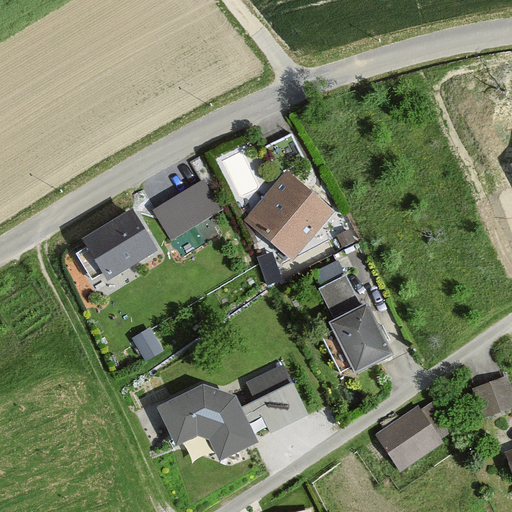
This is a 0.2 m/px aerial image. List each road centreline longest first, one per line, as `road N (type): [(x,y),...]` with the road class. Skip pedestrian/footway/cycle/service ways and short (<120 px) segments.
road 1 (unclassified): [(511,31),(390,54),(237,114),(0,252)]
road 2 (residential): [(511,320),(227,511)]
road 3 (track): [(169,511),(30,233)]
